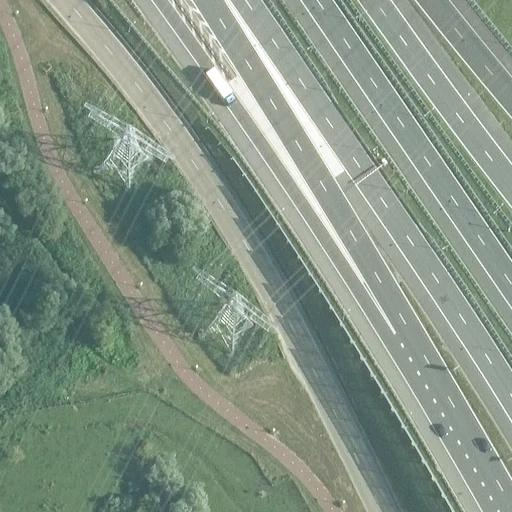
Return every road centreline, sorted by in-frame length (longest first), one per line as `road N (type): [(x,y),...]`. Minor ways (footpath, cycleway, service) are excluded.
road 1 (motorway): [(215,0),(356,163),(511,397)]
road 2 (motorway): [(159,0),(405,327)]
road 3 (motorway): [(205,0),(405,327)]
road 4 (motorway): [(315,0),(511,292)]
road 5 (motorway): [(511,184),(374,0)]
road 6 (motorway): [(405,327),(511,509)]
road 7 (motorway): [(511,99),(430,0)]
